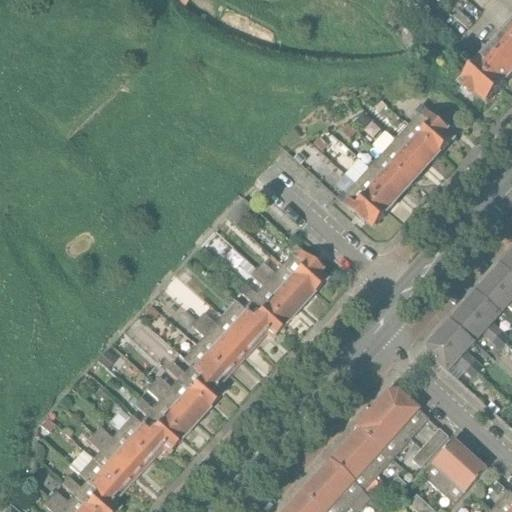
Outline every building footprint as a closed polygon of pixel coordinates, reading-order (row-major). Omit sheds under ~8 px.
[(511,72),(511,43),(504,37),(490,52),(511,72)] [(500,90),(511,76),(511,72),(490,52),(476,68),(500,90)] [(486,106),(500,90),(476,68),(462,83),(461,83),(458,86),(478,104),(480,101),(486,106)] [(409,127),(441,156),(454,142),(447,135),(449,132),(422,107),(416,114),(419,117),(409,127)] [(389,124),(396,117),(387,108),(380,115),(389,124)] [(354,144),(360,136),(357,133),(356,134),(348,127),(342,134),(350,141),(351,141),(354,144)] [(427,171),(441,156),(409,127),(396,142),(427,171)] [(322,154),(328,147),(320,140),(314,146),(322,154)] [(414,185),(427,171),(396,142),(383,157),(414,185)] [(401,200),(414,185),(383,157),(370,171),(401,200)] [(388,215),(401,200),(370,171),(356,186),(388,215)] [(375,229),(388,215),(356,186),(347,197),(344,194),(338,201),(365,225),(368,222),(375,229)] [(227,219),(236,227),(252,209),(243,202),(227,219)] [(284,266),(315,295),(327,282),(320,275),(323,272),(295,249),(289,255),(292,257),(284,266)] [(511,255),(501,268),(511,277),(511,255)] [(300,312),(315,295),(284,266),(274,276),(263,266),(257,272),(300,312)] [(511,277),(501,268),(489,281),(511,302),(511,277)] [(288,326),(300,312),(257,272),(250,279),(262,290),(256,297),(288,326)] [(511,313),(511,302),(489,281),(476,295),(501,317),(508,310),(511,313)] [(288,326),(256,297),(244,286),(237,293),(249,304),(243,311),(267,334),(274,340),(288,326)] [(464,309),(506,347),(511,342),(494,326),(501,317),(476,295),(464,309)] [(254,348),(267,334),(243,311),(236,304),(222,319),(254,348)] [(152,323),(159,316),(151,309),(144,316),(152,323)] [(495,359),(506,347),(464,309),(450,324),(475,346),(476,346),(484,337),(495,348),(490,354),(495,359)] [(241,362),(254,348),(222,319),(215,327),(203,316),(197,323),(241,362)] [(228,377),(241,362),(197,323),(191,330),(203,341),(196,348),(228,377)] [(437,338),(479,376),(485,370),(476,362),(468,354),(475,346),(450,324),(437,338)] [(474,382),(479,376),(437,338),(428,348),(429,358),(448,376),(456,366),(466,374),(474,382)] [(216,390),(228,377),(196,348),(196,349),(188,342),(177,354),(216,390)] [(223,397),(216,390),(177,354),(176,356),(183,362),(183,363),(190,370),(184,376),(172,366),(165,373),(209,412),(223,397)] [(196,426),(209,412),(165,373),(153,387),(196,426)] [(85,395),(92,388),(84,381),(78,388),(85,395)] [(182,442),(196,426),(153,387),(147,394),(158,404),(152,411),(182,442)] [(372,410),(409,443),(428,422),(397,394),(387,394),(372,410)] [(170,455),(182,442),(152,411),(140,401),(134,408),(145,419),(139,425),(163,448),(170,455)] [(391,464),(409,443),(372,410),(354,431),(357,434),(391,464)] [(149,463),(163,448),(139,425),(132,419),(118,434),(149,463)] [(49,435),(55,428),(47,422),(41,429),(49,435)] [(137,476),(149,463),(118,434),(111,441),(100,430),(94,437),(137,476)] [(420,453),(429,461),(447,440),(439,432),(420,453)] [(377,479),(391,464),(357,434),(343,449),(377,479)] [(125,490),(137,476),(94,437),(87,444),(99,455),(93,461),(125,490)] [(421,478),(437,493),(468,458),(452,444),(421,478)] [(363,495),(377,479),(343,449),(329,464),(363,495)] [(411,462),(421,471),(429,461),(420,453),(411,462)] [(468,458),(437,493),(453,507),(484,473),(468,458)] [(112,504),(125,490),(93,461),(79,477),(86,484),(112,504)] [(348,511),(363,495),(329,464),(315,480),(348,511)] [(388,489),(397,497),(406,487),(397,479),(388,489)] [(118,511),(119,511),(112,504),(86,484),(80,491),(68,480),(62,488),(73,498),(88,511),(118,511)] [(318,511),(347,511),(348,511),(315,480),(300,496),(318,511)] [(61,511),(88,511),(73,498),(67,505),(55,494),(49,501),(61,511)] [(491,511),(511,511),(511,497),(508,494),(491,511)] [(286,511),(318,511),(300,496),(286,511)] [(408,507),(413,511),(419,511),(425,506),(416,498),(408,507)] [(61,511),(49,501),(43,508),(47,511),(61,511)]
